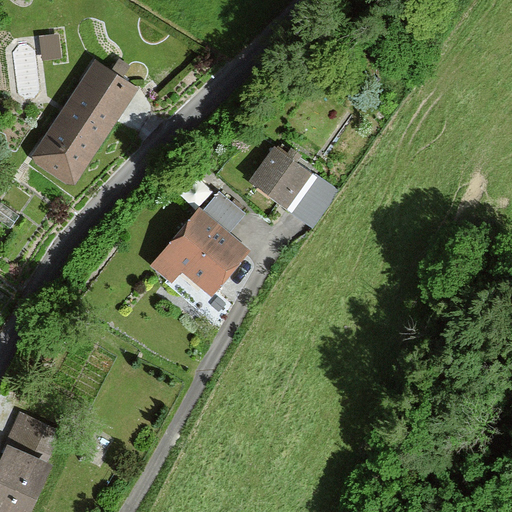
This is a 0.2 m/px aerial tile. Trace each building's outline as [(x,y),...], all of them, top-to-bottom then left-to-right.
[(60,34),(39,36),(42,61),(62,59),(60,34)] [(138,92),(95,62),(29,158),(72,188),(138,92)] [(312,175),(273,148),(249,182),(289,209),(312,175)] [(250,253),(198,209),(150,266),(171,284),(181,272),(212,298),(250,253)] [(16,417),(0,454),(0,511),(30,511),(50,466),(43,463),(56,434),(16,417)]
